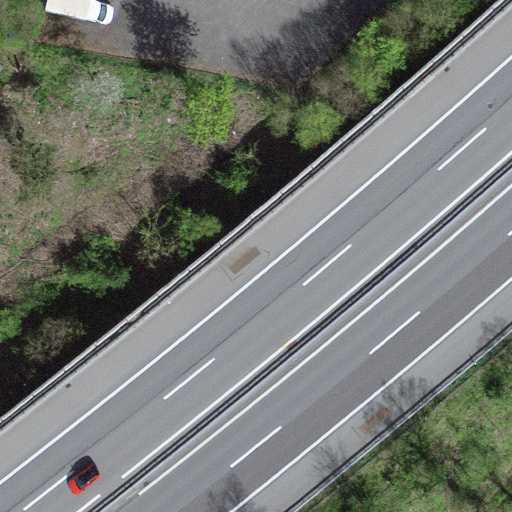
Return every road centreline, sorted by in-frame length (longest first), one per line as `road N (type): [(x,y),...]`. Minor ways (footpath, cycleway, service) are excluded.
road 1 (motorway): [(511,102),(20,511)]
road 2 (motorway): [(171,511),(511,229)]
